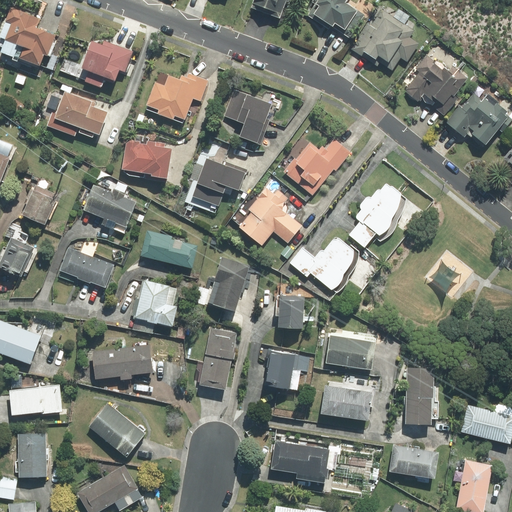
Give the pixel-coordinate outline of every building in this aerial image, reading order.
[(254,0),(251,11),(284,22),(291,0),(254,0)] [(312,7),(306,16),(328,31),(332,26),(338,31),(337,33),(348,40),(364,18),(344,4),(347,0),(309,0),(307,4),(312,7)] [(401,61),(406,65),(421,46),(411,38),(420,27),(388,2),(351,49),(375,68),(378,64),(376,62),(378,59),(384,63),(381,66),(391,74),(401,61)] [(0,53),(0,62),(19,69),(21,65),(37,70),(42,56),(49,58),(60,22),(10,6),(0,37),(0,47),(2,48),(0,53)] [(83,84),(100,91),(104,82),(115,86),(120,73),(126,76),(134,55),(103,43),(102,46),(90,41),(78,72),(86,75),(83,84)] [(402,94),(415,104),(420,97),(441,113),(468,78),(451,65),(446,71),(425,55),(415,69),(419,71),(402,94)] [(193,101),(200,104),(210,80),(181,68),(177,78),(169,74),(164,86),(153,82),(144,105),(156,110),(154,115),(172,122),(174,118),(184,122),(193,101)] [(511,111),(477,87),(462,109),(457,106),(444,123),(483,150),(511,111)] [(236,91),(226,118),(239,123),(233,138),(256,146),(272,104),(236,91)] [(89,108),(91,103),(63,93),(53,122),(99,139),(108,115),(89,108)] [(168,183),(171,148),(165,148),(166,143),(150,141),(151,137),(126,134),(121,177),(168,183)] [(350,153),(333,138),(323,149),(321,147),(317,151),(308,143),(294,159),(292,156),(281,169),(312,196),(350,153)] [(511,149),(502,161),(511,169),(511,149)] [(0,155),(0,188),(1,189),(11,158),(0,155)] [(193,175),(183,204),(215,215),(224,190),(238,195),(247,170),(206,155),(198,177),(193,175)] [(114,180),(111,190),(93,183),(82,212),(114,224),(111,232),(124,237),(127,229),(137,200),(124,195),(128,185),(114,180)] [(406,199),(385,183),(379,192),(376,190),(371,197),(366,194),(358,206),(360,208),(353,218),(359,222),(349,236),(355,240),(364,249),(371,242),(373,244),(377,240),(379,243),(380,242),(381,242),(382,242),(383,241),(384,241),(385,240),(386,240),(387,239),(388,238),(389,237),(390,236),(391,235),(392,234),(392,233),(393,233),(393,232),(393,231),(394,231),(394,230),(394,229),(395,228),(395,227),(395,226),(396,225),(396,224),(396,223),(405,207),(406,199)] [(34,186),(18,218),(42,230),(58,198),(34,186)] [(234,226),(261,247),(273,233),(287,245),(301,228),(279,210),(286,200),(278,193),(276,196),(265,188),(234,226)] [(141,258),(191,267),(195,244),(183,242),(184,238),(184,235),(170,233),(169,236),(146,232),(141,258)] [(34,245),(12,236),(0,265),(0,270),(20,278),(34,245)] [(347,277),(347,276),(358,261),(359,253),(351,246),(336,236),(323,250),(321,249),(314,256),(301,248),(289,265),(304,279),(310,273),(333,293),(336,292),(337,292),(338,292),(339,291),(340,291),(340,290),(341,290),(342,289),(343,289),(343,288),(344,288),(344,287),(345,286),(345,285),(346,285),(346,284),(346,283),(347,282),(347,281),(347,280),(347,279),(347,278),(347,277)] [(93,258),(98,244),(86,240),(81,254),(67,249),(58,273),(105,290),(114,266),(93,258)] [(221,255),(211,289),(195,285),(191,300),(206,305),(235,314),(250,264),(221,255)] [(176,288),(140,281),(133,320),(172,327),(176,306),(173,306),(176,288)] [(299,295),(299,284),(277,284),(276,328),(301,328),(301,298),(315,298),(315,295),(299,295)] [(40,337),(0,321),(0,355),(28,367),(40,337)] [(236,331),(209,326),(197,384),(225,390),(236,331)] [(339,366),(370,370),(375,336),(325,330),(321,370),(338,372),(339,366)] [(92,349),(94,380),(118,378),(119,381),(131,380),(131,376),(151,375),(149,345),(92,349)] [(298,356),(294,355),(267,351),(261,387),(288,391),(291,372),(295,373),(298,356)] [(431,369),(405,368),(401,423),(428,425),(428,420),(436,421),(438,396),(430,395),(431,369)] [(38,391),(8,390),(8,415),(59,416),(60,384),(38,384),(38,391)] [(367,421),(369,393),(323,388),(320,417),(367,421)] [(108,403),(87,427),(123,459),(145,435),(108,403)] [(461,431),(461,433),(510,447),(511,437),(511,413),(508,413),(509,407),(496,405),(496,407),(495,411),(466,405),(461,431)] [(44,434),(16,434),(17,479),(44,479),(44,434)] [(320,449),(272,443),(268,471),(293,474),(292,479),(324,483),(329,445),(321,444),(320,449)] [(423,449),(396,446),(394,460),(390,459),(388,473),(433,478),(436,448),(428,447),(427,453),(422,452),(423,449)] [(459,511),(482,511),(491,465),(464,460),(455,511),(459,511)] [(73,492),(83,511),(94,511),(113,501),(118,511),(141,498),(122,464),(73,492)] [(16,479),(0,476),(0,497),(13,500),(16,479)] [(34,511),(33,498),(24,499),(25,503),(7,504),(7,511),(34,511)]
